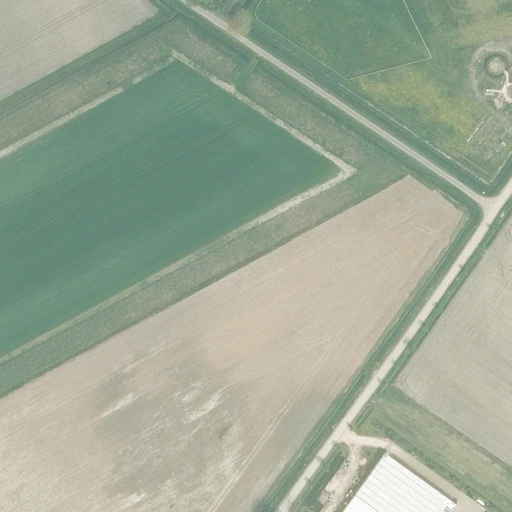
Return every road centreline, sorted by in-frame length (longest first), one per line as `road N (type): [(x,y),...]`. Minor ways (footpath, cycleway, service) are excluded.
road 1 (tertiary): [(494,209),(184,0)]
road 2 (tertiary): [(278,511),(494,209)]
